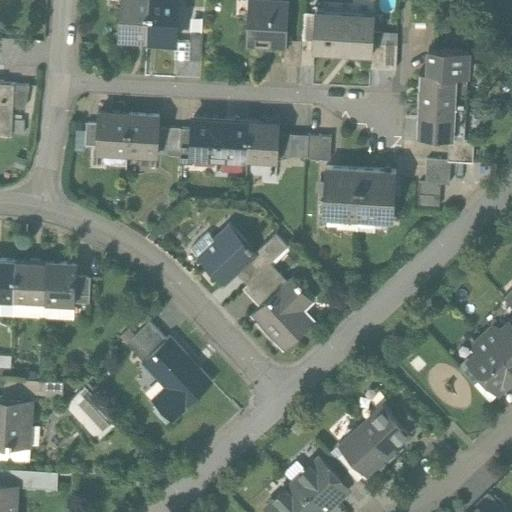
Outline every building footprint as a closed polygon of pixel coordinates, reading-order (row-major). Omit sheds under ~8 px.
[(120,0),(119,38),(147,39),(148,0),(120,0)] [(148,0),(147,39),(175,41),(176,0),(148,0)] [(287,39),(288,0),(286,0),(248,0),(247,46),(286,47),(287,47),(287,39)] [(315,48),(372,51),(374,51),(374,43),(375,15),(314,12),(313,40),(313,48),(315,48)] [(190,33),(188,58),(201,59),(202,34),(190,33)] [(301,40),(287,39),(287,47),(286,47),(285,63),(300,64),(300,63),(301,40)] [(313,40),(301,40),(300,63),(314,63),(315,48),(313,48),(313,40)] [(397,43),(374,43),(374,51),(372,51),(372,67),(396,68),(397,43)] [(430,47),(428,70),(467,72),(468,49),(430,47)] [(467,72),(428,70),(419,70),(418,101),(465,104),(467,72)] [(0,132),(12,133),(14,106),(15,85),(15,84),(0,82),(0,132)] [(29,86),(15,85),(14,106),(25,107),(29,86)] [(463,137),(465,104),(418,101),(416,134),(447,136),(463,137)] [(98,149),(127,151),(129,113),(101,111),(100,122),(99,144),(98,149)] [(127,151),(158,152),(160,114),(129,113),(127,151)] [(191,154),(193,154),(217,155),(218,117),(193,115),(192,127),(191,154)] [(218,117),(217,155),(247,157),(249,118),(218,117)] [(249,118),(247,157),(277,158),(278,153),(279,131),(279,120),(249,118)] [(99,144),(100,122),(89,121),(88,144),(99,144)] [(179,148),(180,126),(170,126),(169,148),(179,148)] [(191,154),(192,127),(180,126),(179,148),(179,162),(192,162),(193,154),(191,154)] [(308,132),(279,131),(278,153),(307,155),(308,132)] [(331,134),(308,132),(307,155),(307,157),(329,157),(331,134)] [(473,137),(463,137),(447,136),(446,159),(450,159),(472,160),(473,137)] [(446,159),(426,158),(424,182),(442,183),(448,183),(450,159),(446,159)] [(322,212),(322,225),(357,227),(358,215),(360,167),(326,166),(323,212),(322,212)] [(360,167),(358,215),(393,217),(395,169),(360,167)] [(424,182),(418,182),(417,204),(441,205),(442,183),(424,182)] [(201,259),(223,283),(237,271),(236,270),(242,265),(257,251),(257,250),(251,243),(252,242),(248,239),(247,240),(230,221),(213,237),(218,243),(201,259)] [(257,251),(242,265),(253,277),(271,261),(273,258),(261,246),(257,250),(257,251)] [(0,297),(14,298),(16,260),(0,259),(0,297)] [(16,260),(14,298),(44,300),(46,262),(16,260)] [(271,261),(253,277),(250,280),(266,298),(282,284),(283,285),(288,280),(271,261)] [(46,262),(44,300),(73,302),(75,276),(76,264),(46,262)] [(89,277),(75,276),(73,302),(88,302),(89,277)] [(252,311),(285,346),(315,318),(297,300),(307,291),(301,284),(303,282),(300,280),(298,281),(293,276),(288,280),(283,285),(282,284),(266,298),(252,311)] [(511,307),(511,288),(502,297),(511,307)] [(144,360),(168,337),(150,319),(126,341),(144,360)] [(511,324),(509,321),(501,329),(491,326),(483,335),(511,365),(511,324)] [(153,399),(172,419),(212,380),(170,335),(168,337),(144,360),(167,385),(153,399)] [(511,378),(511,365),(483,335),(474,343),(476,352),(468,359),(483,375),(498,392),(511,378)] [(0,352),(0,365),(10,366),(11,353),(0,352)] [(483,375),(468,359),(467,357),(458,366),(474,384),(483,375)] [(10,366),(0,365),(0,376),(10,377),(10,366)] [(17,378),(16,395),(34,396),(34,392),(63,394),(64,380),(17,378)] [(87,383),(69,403),(103,435),(122,415),(87,383)] [(16,395),(0,394),(0,441),(12,442),(12,437),(26,437),(26,422),(33,422),(34,396),(16,395)] [(383,401),(376,407),(368,407),(367,408),(367,416),(361,422),(390,453),(397,447),(395,444),(409,430),(390,409),(383,401)] [(390,409),(409,430),(418,421),(399,401),(390,409)] [(390,453),(361,422),(355,427),(347,427),(346,428),(346,436),(339,442),(348,452),(366,471),(380,457),(383,460),(390,453)] [(357,479),(366,471),(348,452),(339,460),(357,479)] [(348,487),(319,456),(293,481),(322,511),(348,487)] [(11,468),(10,484),(16,484),(58,486),(59,470),(11,468)] [(321,511),(322,511),(293,481),(266,506),(272,511),(321,511)] [(10,484),(0,483),(0,511),(14,511),(16,484),(10,484)] [(478,506),(483,511),(501,511),(504,510),(487,492),(475,503),(478,506)]
